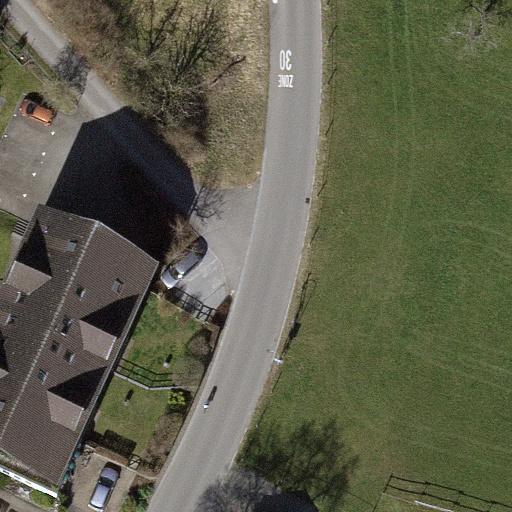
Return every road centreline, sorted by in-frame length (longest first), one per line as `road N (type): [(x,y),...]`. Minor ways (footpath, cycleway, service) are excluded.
road 1 (unclassified): [(293,0),(277,250),(243,370),(182,511)]
road 2 (track): [(277,250),(217,226),(7,0)]
